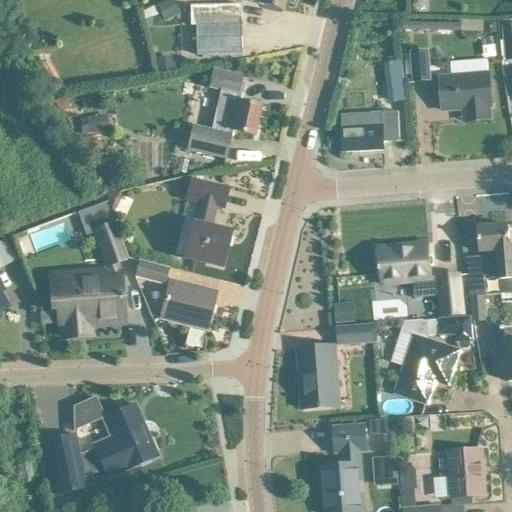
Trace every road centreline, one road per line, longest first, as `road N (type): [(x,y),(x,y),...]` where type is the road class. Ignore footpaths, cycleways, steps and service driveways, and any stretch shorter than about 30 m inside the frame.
road 1 (residential): [(254,369),(0,377)]
road 2 (residential): [(511,174),(337,187),(296,179)]
road 3 (tertiary): [(296,179),(254,369)]
road 4 (tertiary): [(340,0),(296,179)]
road 5 (tertiary): [(254,369),(258,511)]
